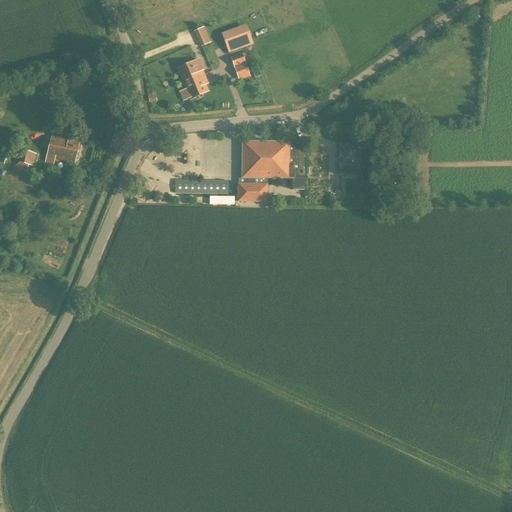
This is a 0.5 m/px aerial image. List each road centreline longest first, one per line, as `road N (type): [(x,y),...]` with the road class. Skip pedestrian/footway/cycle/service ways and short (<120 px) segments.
road 1 (tertiary): [(141,130),(302,114),(472,0)]
road 2 (tertiary): [(0,448),(83,284),(141,130)]
road 3 (unclassified): [(141,130),(127,48),(105,0)]
